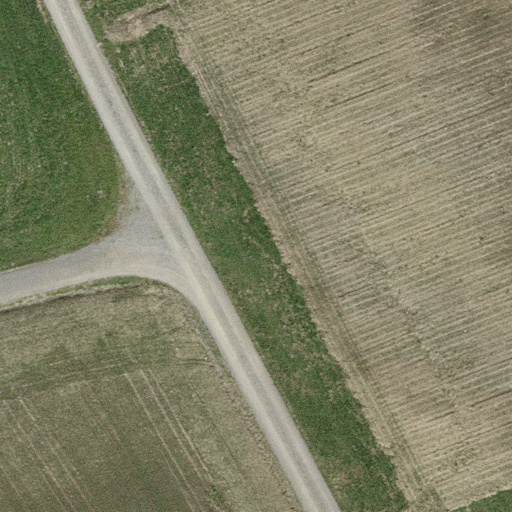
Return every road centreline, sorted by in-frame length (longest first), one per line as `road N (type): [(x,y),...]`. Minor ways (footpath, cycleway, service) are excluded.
road 1 (track): [(333,511),(67,0)]
road 2 (track): [(0,313),(208,272)]
